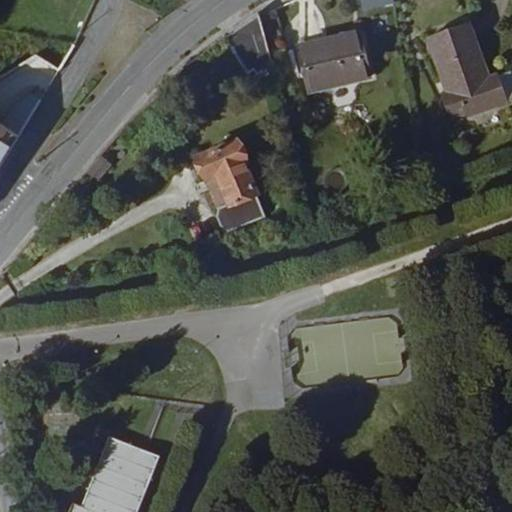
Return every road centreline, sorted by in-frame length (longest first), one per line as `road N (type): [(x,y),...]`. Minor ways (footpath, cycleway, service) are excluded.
road 1 (tertiary): [(24,218),(141,77),(232,0)]
road 2 (unclassified): [(20,169),(114,0)]
